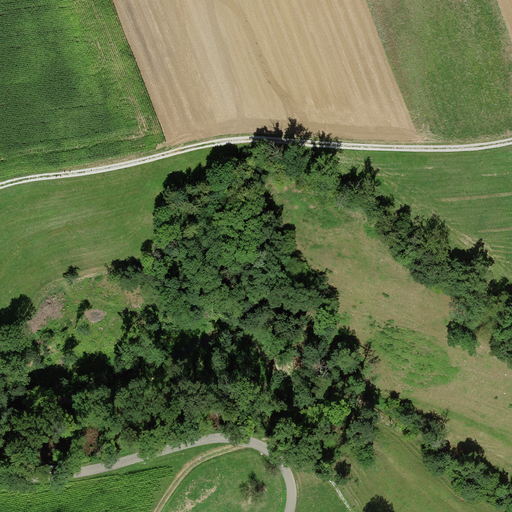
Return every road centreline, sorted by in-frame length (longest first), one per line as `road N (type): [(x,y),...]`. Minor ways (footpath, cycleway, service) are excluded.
road 1 (track): [(511,139),(433,148),(212,141),(0,187)]
road 2 (unclassified): [(0,480),(246,438),(282,464),(287,511)]
road 3 (track): [(246,438),(189,463),(153,511)]
